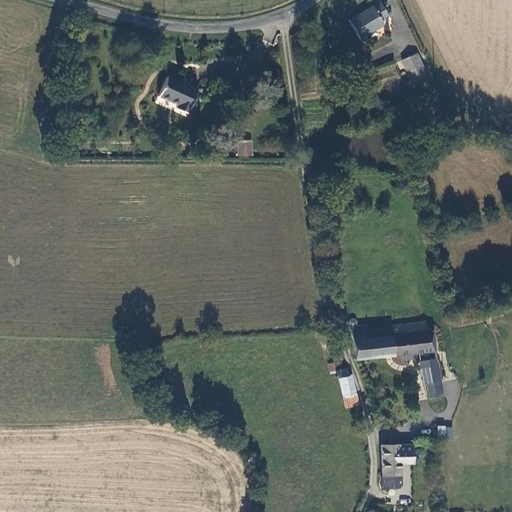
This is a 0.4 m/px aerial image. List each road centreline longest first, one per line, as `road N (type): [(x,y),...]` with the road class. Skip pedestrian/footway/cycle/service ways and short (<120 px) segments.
road 1 (track): [(282,16),(321,285),(366,402),(374,457),(360,511)]
road 2 (tertiary): [(62,0),(204,28),(282,16),(311,0)]
